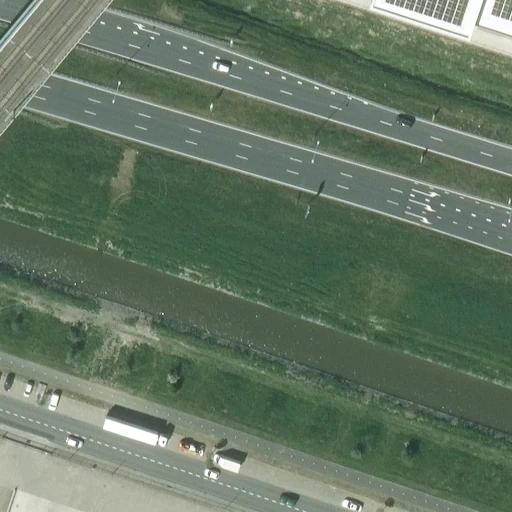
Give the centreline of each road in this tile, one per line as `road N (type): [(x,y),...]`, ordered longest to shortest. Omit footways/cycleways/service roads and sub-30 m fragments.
road 1 (primary): [(0,75),(511,233)]
road 2 (primary): [(511,164),(0,8)]
road 3 (unclassified): [(303,511),(0,410)]
